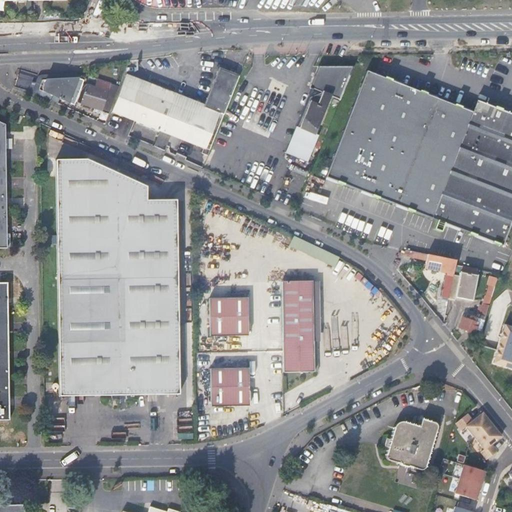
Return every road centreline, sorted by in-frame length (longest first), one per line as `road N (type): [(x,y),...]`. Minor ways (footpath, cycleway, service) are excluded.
road 1 (residential): [(0,90),(376,264),(422,317),(421,344),(404,365)]
road 2 (unknown): [(283,433),(267,401),(263,269),(277,258),(327,269),(357,329),(343,357),(289,395)]
road 3 (unclassified): [(0,462),(173,460),(266,443)]
road 4 (secondary): [(324,26),(333,33),(511,34)]
road 5 (secondary): [(511,19),(324,26)]
road 6 (secondary): [(181,30),(0,41)]
road 7 (unclassified): [(266,443),(404,365)]
road 8 (secondary): [(129,48),(278,27)]
road 9 (secondary): [(0,61),(129,48)]
road 10 (secondary): [(0,49),(129,48)]
road 11 (unknown): [(301,75),(272,162),(237,153)]
road 12 (residential): [(416,359),(474,384),(511,433)]
